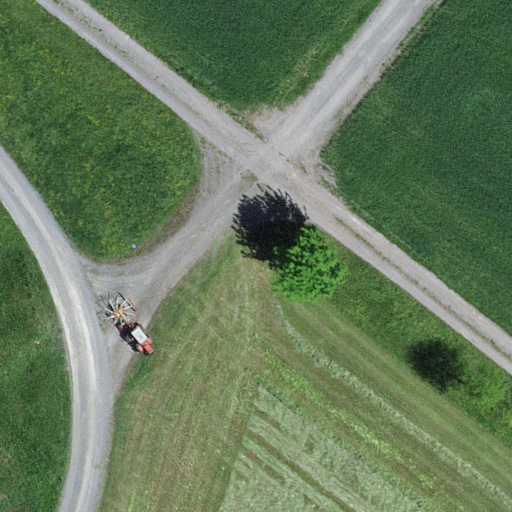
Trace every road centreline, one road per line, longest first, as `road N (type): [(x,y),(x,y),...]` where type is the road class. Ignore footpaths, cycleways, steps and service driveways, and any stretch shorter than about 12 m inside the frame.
road 1 (track): [(511,370),(37,0)]
road 2 (track): [(85,352),(394,0)]
road 3 (track): [(73,511),(87,471),(85,352),(62,252),(0,176)]
